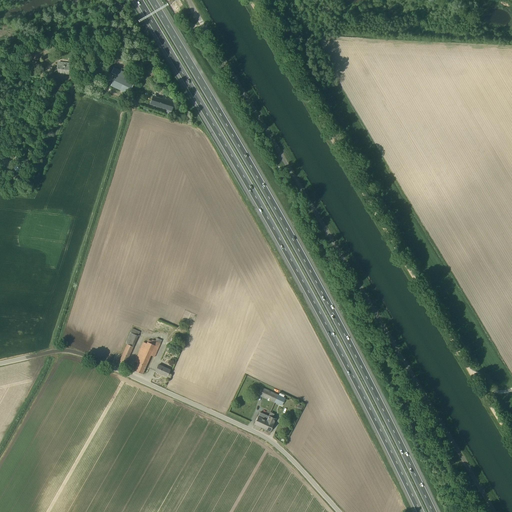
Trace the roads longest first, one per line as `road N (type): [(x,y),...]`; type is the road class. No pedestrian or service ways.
road 1 (unclassified): [(494,511),(187,0)]
road 2 (motorway): [(138,0),(329,328),(420,511)]
road 3 (motorway): [(431,511),(338,325),(150,0)]
road 4 (track): [(511,441),(247,0)]
road 5 (unclassified): [(339,511),(257,433),(84,355),(56,350),(0,363)]
road 6 (track): [(125,114),(51,351)]
